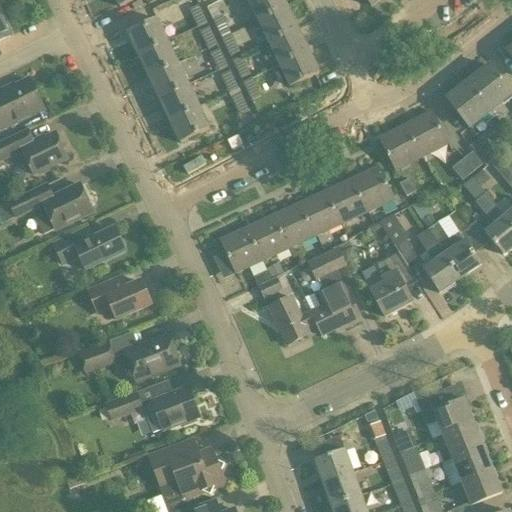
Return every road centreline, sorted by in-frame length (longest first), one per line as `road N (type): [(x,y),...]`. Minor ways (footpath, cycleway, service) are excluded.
road 1 (residential): [(258,432),(477,322)]
road 2 (residential): [(163,210),(183,235),(258,432)]
road 3 (residential): [(163,210),(371,100)]
road 4 (residential): [(77,41),(163,210)]
road 5 (residential): [(371,100),(400,93),(511,7)]
